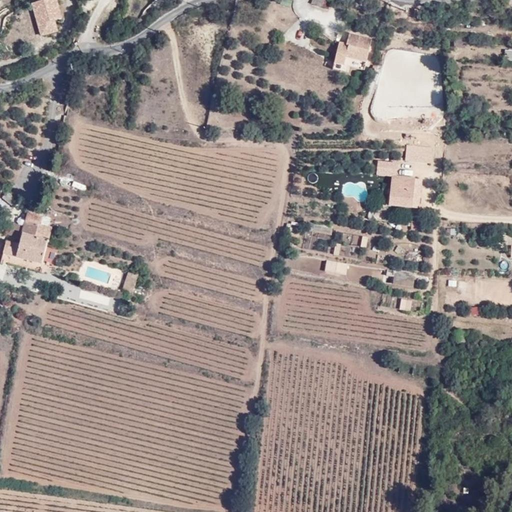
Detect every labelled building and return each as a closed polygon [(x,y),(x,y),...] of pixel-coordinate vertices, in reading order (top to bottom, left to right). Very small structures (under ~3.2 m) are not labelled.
[(41,0),(31,3),(40,36),(60,31),(56,19),(65,16),(59,0),(41,0)] [(332,11),(333,4),(320,0),(314,0),(312,6),(332,11)] [(421,19),(422,11),(415,10),(414,19),(421,19)] [(372,39),(349,33),(348,45),(341,43),(336,64),(345,66),(346,59),(367,62),(372,39)] [(465,49),(467,36),(456,34),(454,48),(465,49)] [(491,47),(474,46),(474,56),(490,57),(491,47)] [(415,178),(391,176),(391,185),(382,183),(379,204),(389,205),(389,207),(411,209),(415,178)] [(337,222),(313,215),(310,222),(335,229),(337,222)] [(25,229),(23,239),(21,247),(7,244),(4,255),(42,264),(52,227),(43,225),(44,219),(29,216),(25,229)] [(429,231),(430,222),(412,221),(411,230),(429,231)] [(8,236),(23,239),(25,229),(14,226),(9,228),(8,236)] [(506,233),(498,232),(497,237),(499,237),(498,243),(511,244),(511,237),(506,236),(506,233)] [(345,274),(347,263),(325,260),(324,271),(345,274)] [(418,285),(419,274),(397,273),(397,283),(418,285)] [(137,277),(128,274),(123,291),(133,293),(137,277)] [(400,299),(399,310),(410,311),(411,300),(400,299)] [(469,315),(480,316),(481,308),(469,307),(469,315)] [(473,333),(461,332),(461,340),(473,341),(473,333)] [(429,367),(391,361),(390,371),(428,378),(429,367)]
